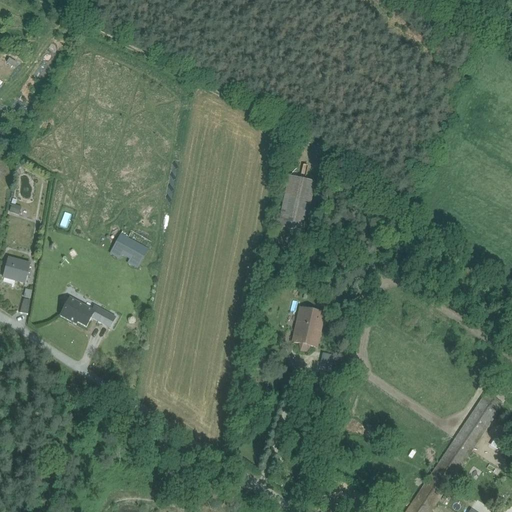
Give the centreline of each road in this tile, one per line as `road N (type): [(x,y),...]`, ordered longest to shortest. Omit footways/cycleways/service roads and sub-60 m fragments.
road 1 (track): [(30,0),(291,133),(511,278)]
road 2 (unclassified): [(297,511),(0,316)]
